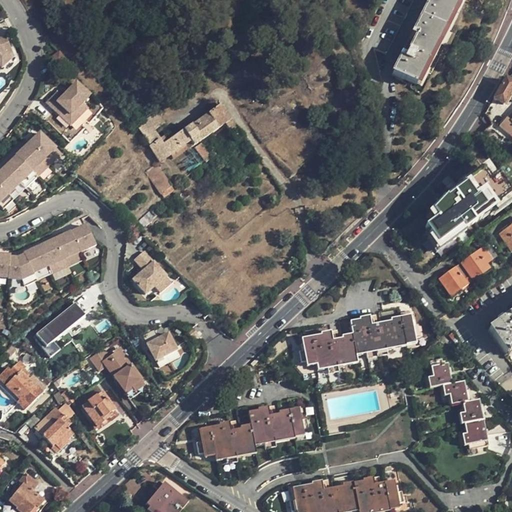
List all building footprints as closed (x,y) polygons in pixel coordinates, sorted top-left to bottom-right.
[(398,0),(375,47),(386,54),(413,0),(398,0)] [(434,0),(434,2),(431,6),(428,4),(413,33),(417,35),(415,39),(406,57),(404,61),(400,59),(392,75),(417,86),(460,0),(434,0)] [(0,60),(5,56),(6,57),(14,54),(6,37),(0,38),(0,60)] [(129,63),(132,61),(139,57),(141,55),(137,48),(134,50),(132,47),(126,51),(128,54),(124,57),(129,63)] [(259,48),(250,51),(254,61),(262,58),(259,48)] [(59,51),(54,55),(61,64),(66,60),(59,51)] [(54,55),(51,57),(58,67),(61,64),(54,55)] [(5,56),(0,60),(0,70),(10,61),(6,57),(5,56)] [(511,83),(505,79),(494,99),(503,105),(509,96),(511,97),(511,83)] [(57,91),(46,102),(59,116),(64,111),(70,116),(81,105),(89,98),(76,84),(63,97),(57,91)] [(64,111),(59,116),(70,126),(86,110),(81,105),(70,116),(64,111)] [(160,163),(171,156),(190,142),(194,147),(226,125),(237,141),(243,136),(241,134),(221,106),(163,146),(153,131),(164,124),(160,116),(157,112),(145,120),(144,119),(135,125),(160,163)] [(167,111),(164,107),(157,112),(160,116),(167,111)] [(320,118),(313,123),(316,128),(324,123),(320,118)] [(511,119),(510,122),(506,119),(500,126),(511,137),(511,119)] [(35,137),(28,144),(44,160),(56,148),(40,132),(35,137)] [(33,134),(25,141),(28,144),(35,137),(33,134)] [(25,141),(18,148),(21,150),(28,144),(25,141)] [(190,150),(194,147),(190,142),(171,156),(173,159),(188,149),(190,150)] [(21,150),(16,155),(17,156),(31,172),(44,160),(28,144),(21,150)] [(195,149),(205,163),(219,153),(216,150),(209,155),(201,145),(195,149)] [(56,148),(44,160),(49,165),(62,154),(56,148)] [(17,156),(5,168),(20,184),(32,173),(31,172),(17,156)] [(316,171),(317,172),(321,177),(323,178),(338,166),(332,159),(316,171)] [(44,160),(31,172),(32,173),(37,177),(49,165),(44,160)] [(146,172),(161,195),(171,188),(156,165),(146,172)] [(5,168),(0,172),(0,188),(7,196),(20,184),(5,168)] [(426,242),(435,254),(492,214),(494,216),(511,203),(511,182),(507,185),(500,174),(493,179),(485,168),(440,200),(426,217),(431,225),(423,231),(429,240),(426,242)] [(315,182),(321,177),(317,172),(311,177),(315,182)] [(32,173),(20,184),(25,190),(38,178),(37,177),(32,173)] [(173,191),(171,188),(161,195),(163,198),(173,191)] [(7,196),(0,203),(0,209),(3,212),(13,202),(7,196)] [(86,225),(71,232),(80,252),(80,253),(96,246),(86,225)] [(511,225),(499,235),(511,253),(511,252),(511,225)] [(65,234),(55,239),(65,259),(80,252),(71,232),(71,231),(65,234)] [(46,243),(39,246),(49,267),(65,259),(55,239),(46,243)] [(501,256),(492,244),(488,247),(492,253),(488,256),(492,262),(501,256)] [(39,246),(23,253),(24,254),(33,274),(49,267),(39,246)] [(461,265),(473,282),(489,270),(487,265),(492,262),(488,256),(492,253),(488,247),(487,247),(483,249),(482,249),(461,265)] [(80,252),(65,259),(68,266),(83,259),(80,253),(80,252)] [(147,295),(156,288),(167,278),(145,252),(135,261),(145,273),(135,282),(147,295)] [(0,254),(0,276),(8,278),(10,257),(10,255),(0,254)] [(18,257),(10,257),(8,278),(8,279),(21,281),(34,275),(33,274),(24,254),(18,257)] [(65,259),(49,267),(52,273),(68,266),(65,259)] [(476,286),(473,282),(461,265),(439,280),(452,297),(461,291),(462,293),(469,289),(470,290),(476,286)] [(49,267),(33,274),(34,275),(37,281),(52,273),(49,267)] [(34,275),(21,281),(25,287),(37,281),(34,275)] [(172,284),(167,278),(156,288),(161,293),(172,284)] [(74,304),(42,331),(47,338),(48,339),(81,312),(74,304)] [(372,329),(371,326),(370,317),(359,319),(359,321),(350,323),(352,336),(353,340),(333,344),(332,341),(331,333),(321,335),(321,336),(301,340),(304,352),(299,353),(301,364),(306,363),(307,368),(326,364),(327,369),(357,363),(355,350),(365,349),(366,355),(406,346),(405,341),(400,318),(399,312),(385,316),(386,323),(391,322),(392,325),(372,329)] [(511,314),(490,330),(507,354),(511,350),(511,314)] [(411,316),(400,318),(405,341),(420,338),(418,328),(413,329),(411,316)] [(30,334),(31,335),(39,344),(39,345),(47,338),(42,331),(39,328),(30,334)] [(194,329),(187,333),(194,345),(201,341),(194,329)] [(169,333),(146,344),(155,363),(178,352),(169,333)] [(34,348),(39,344),(31,335),(27,338),(34,348)] [(342,339),(332,341),(333,344),(353,340),(352,336),(341,337),(342,339)] [(15,351),(9,346),(4,352),(9,357),(15,351)] [(100,352),(89,359),(97,370),(103,365),(123,393),(131,388),(141,381),(118,349),(113,353),(116,357),(112,360),(110,358),(106,361),(100,352)] [(23,356),(23,357),(23,360),(23,361),(24,362),(25,363),(27,363),(29,363),(30,362),(31,360),(31,359),(31,357),(30,356),(28,354),(26,354),(25,355),(23,356)] [(24,411),(42,393),(34,385),(27,377),(29,375),(23,369),(25,367),(20,361),(11,370),(15,376),(6,386),(20,401),(22,403),(19,406),(24,411)] [(429,390),(442,387),(452,385),(447,365),(431,368),(432,378),(427,379),(429,390)] [(0,375),(0,379),(6,386),(15,376),(11,370),(8,368),(0,375)] [(144,385),(141,381),(131,388),(133,389),(135,392),(144,385)] [(38,382),(34,385),(42,393),(45,389),(38,382)] [(464,383),(452,385),(442,387),(444,397),(449,397),(451,406),(463,404),(468,403),(464,383)] [(96,385),(76,400),(82,409),(102,394),(96,385)] [(59,392),(53,398),(59,404),(64,399),(59,392)] [(102,394),(82,409),(96,429),(109,420),(107,416),(114,411),(102,394)] [(461,425),(464,425),(483,421),(479,401),(468,403),(463,404),(465,414),(459,415),(461,425)] [(75,415),(68,405),(67,404),(63,408),(72,418),(75,415)] [(279,412),(280,414),(280,418),(271,420),(270,416),(268,407),(258,409),(258,411),(248,413),(251,426),(252,431),(232,435),(236,458),(256,454),(254,441),(263,440),(264,445),(295,438),(294,434),(304,433),(303,431),(309,431),(306,420),(302,420),(299,408),(279,412)] [(72,418),(63,408),(58,413),(55,410),(45,419),(53,426),(42,437),(53,448),(55,446),(60,452),(69,443),(68,442),(73,436),(67,429),(71,426),(68,422),(72,418)] [(35,429),(42,437),(53,426),(45,419),(35,429)] [(488,447),(483,421),(464,425),(466,435),(462,435),(464,447),(469,446),(469,451),(488,447)] [(225,460),(236,458),(232,435),(231,432),(229,423),(219,425),(219,427),(201,430),(203,443),(196,444),(198,455),(205,454),(206,457),(224,453),(225,460)] [(240,430),(231,432),(232,435),(252,431),(251,426),(240,428),(240,430)] [(56,455),(60,452),(55,446),(53,448),(51,450),(56,455)] [(78,465),(89,477),(96,470),(86,459),(78,465)] [(31,511),(35,507),(38,509),(44,502),(33,492),(38,485),(26,474),(19,483),(23,486),(9,502),(17,509),(16,511),(17,511),(31,511)] [(375,488),(375,485),(373,478),(363,480),(363,482),(354,484),(358,506),(359,511),(368,510),(368,511),(385,511),(390,511),(389,506),(404,503),(402,493),(398,494),(396,484),(375,488)] [(338,511),(338,509),(358,506),(354,484),(354,483),(343,485),(343,486),(344,490),(324,494),(323,490),(322,481),(311,483),(311,486),(292,489),(295,502),(290,503),(291,511),(338,511)] [(153,495),(146,504),(149,507),(146,511),(147,511),(179,511),(188,503),(163,483),(160,487),(153,495)] [(157,484),(150,493),(153,495),(160,487),(157,484)] [(343,486),(323,490),(324,494),(344,490),(343,486)]
